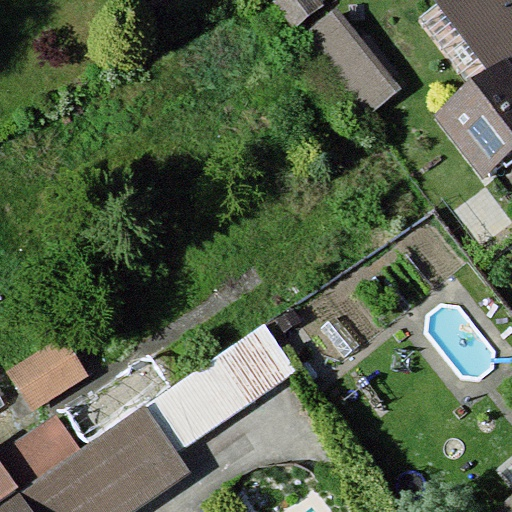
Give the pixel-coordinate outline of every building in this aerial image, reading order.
[(508,0),(453,0),(438,12),(498,89),(451,126),(504,194),(511,187),(511,0),(510,0),(509,1),(508,0)] [(269,334),(155,416),(185,458),(300,376),(269,334)] [(72,343),(16,375),(39,414),(95,382),(72,343)] [(150,361),(73,414),(92,441),(169,388),(150,361)] [(0,511),(164,511),(203,486),(185,458),(155,416),(151,409),(86,452),(61,415),(34,434),(0,383),(0,511)]
